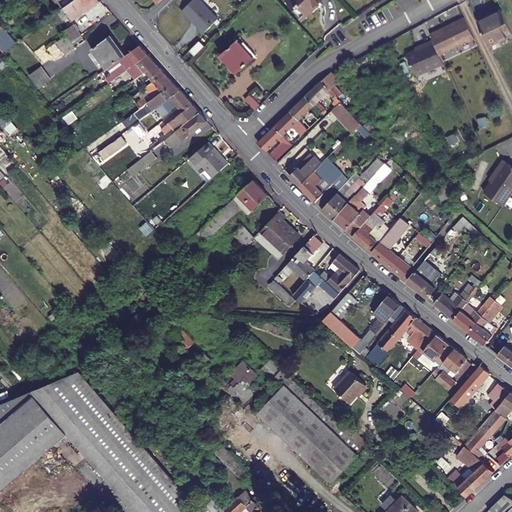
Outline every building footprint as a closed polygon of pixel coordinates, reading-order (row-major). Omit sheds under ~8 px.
[(63,30),(73,23),(102,1),(101,0),(75,0),(65,8),(64,8),(67,12),(56,21),(63,30)] [(220,21),(199,0),(196,0),(183,13),(199,29),(198,30),(204,36),(220,21)] [(324,5),(319,0),(297,0),(291,6),(303,18),(308,13),(314,19),(322,11),(320,9),(324,5)] [(511,42),(511,30),(503,12),(479,24),(493,52),(511,42)] [(475,38),(465,17),(431,33),(434,40),(440,55),(475,38)] [(3,38),(11,48),(19,41),(0,19),(0,29),(6,36),(3,38)] [(60,33),(62,35),(67,32),(72,38),(81,32),(73,23),(63,30),(60,33)] [(67,32),(62,35),(65,40),(60,45),(70,55),(87,40),(84,36),(81,32),(72,38),(67,32)] [(117,62),(129,54),(114,34),(94,48),(108,68),(117,62)] [(260,54),(254,47),(252,49),(241,37),(222,54),(239,72),(260,54)] [(417,75),(444,63),(440,55),(434,40),(421,45),(422,47),(408,54),(417,75)] [(195,57),(205,48),(200,43),(190,51),(195,57)] [(141,45),(129,54),(117,62),(118,64),(110,70),(116,79),(125,72),(150,54),(145,48),(141,45)] [(133,73),(137,79),(138,78),(158,64),(150,54),(125,72),(128,76),(133,73)] [(147,86),(166,73),(158,64),(138,78),(146,88),(147,86)] [(53,80),(43,67),(30,76),(41,89),(53,80)] [(154,97),(174,82),(166,73),(147,86),(153,93),(138,104),(140,107),(149,100),(154,97)] [(326,83),(334,92),(339,88),(337,86),(340,83),(334,76),(326,83)] [(178,87),(174,82),(154,97),(161,105),(181,90),(178,87)] [(313,93),(308,98),(325,116),(327,114),(325,111),(327,109),(320,102),(329,93),(336,100),(334,103),(336,105),(342,100),(334,92),(326,83),(325,82),(313,93)] [(127,101),(133,97),(127,90),(130,87),(129,85),(119,92),(127,101)] [(161,105),(147,115),(154,124),(172,110),(174,112),(181,106),(183,108),(191,101),(181,90),(161,105)] [(263,105),(257,98),(251,103),(257,111),(263,105)] [(296,109),(292,113),(309,131),(312,128),(303,118),(311,111),(320,121),(325,116),(308,98),(296,109)] [(149,100),(140,107),(143,111),(152,104),(149,100)] [(191,101),(183,108),(185,111),(171,122),(175,127),(162,138),(164,141),(165,140),(201,112),(193,103),(191,101)] [(362,122),(344,103),(334,112),(353,132),(362,122)] [(0,120),(3,125),(11,118),(0,105),(0,120)] [(176,148),(209,121),(201,112),(165,140),(170,146),(176,148)] [(276,128),(293,146),(297,143),(287,133),(295,126),(304,136),(309,131),(292,113),(280,123),(276,128)] [(293,146),(276,128),(260,142),(268,151),(279,141),(284,145),(273,155),(277,160),(293,146)] [(122,133),(98,150),(104,158),(128,141),(122,133)] [(211,141),(192,157),(199,165),(202,162),(215,177),(223,170),(224,168),(231,163),(211,141)] [(142,158),(152,151),(148,146),(138,153),(142,158)] [(152,151),(142,158),(148,166),(158,158),(152,151)] [(300,167),(291,175),(299,183),(301,186),(323,164),(323,163),(315,156),(302,169),(300,167)] [(356,208),(398,161),(393,156),(359,194),(335,220),(347,230),(361,213),(356,208)] [(492,179),(483,193),(502,206),(511,192),(511,167),(502,161),(491,178),(492,179)] [(239,171),(232,162),(231,163),(224,168),(223,170),(231,178),(239,171)] [(301,186),(317,202),(330,188),(322,180),(333,169),(330,167),(328,169),(323,164),(301,186)] [(266,199),(250,183),(230,202),(246,218),(266,199)] [(11,199),(0,185),(0,201),(3,206),(11,199)] [(344,198),(339,193),(323,209),(335,220),(359,194),(355,190),(352,192),(351,191),(344,198)] [(375,228),(387,215),(388,214),(385,212),(399,197),(392,191),(381,204),(373,214),(354,236),(370,251),(377,242),(383,235),(375,228)] [(511,192),(502,206),(511,213),(511,211),(511,192)] [(365,207),(373,214),(381,204),(373,197),(365,207)] [(383,235),(385,237),(396,223),(387,215),(375,228),(383,235)] [(277,216),(257,236),(281,258),(297,241),(280,226),(283,222),(277,216)] [(396,223),(385,237),(373,253),(404,278),(412,268),(390,250),(410,225),(401,217),(396,223)] [(222,228),(213,218),(194,237),(203,246),(222,228)] [(471,226),(466,218),(452,227),(458,234),(471,226)] [(231,237),(245,250),(255,238),(242,226),(231,237)] [(322,237),(317,233),(312,238),(317,242),(322,237)] [(413,252),(420,258),(422,255),(432,243),(425,237),(413,252)] [(317,242),(312,238),(276,278),(294,295),(316,270),(307,261),(314,253),(310,250),(317,242)] [(408,281),(428,298),(436,288),(423,277),(428,271),(425,270),(436,257),(432,253),(408,281)] [(361,270),(341,254),(334,262),(341,268),(329,280),(342,292),(345,288),(361,270)] [(322,268),(319,271),(324,276),(327,272),(322,268)] [(329,280),(324,276),(319,271),(316,270),(294,295),(303,302),(319,284),(336,298),(342,292),(329,280)] [(365,275),(332,312),(341,320),(373,282),(365,275)] [(481,283),(482,285),(484,283),(475,275),(472,279),(476,283),(481,283)] [(442,293),(434,303),(454,319),(454,320),(462,310),(478,290),(475,287),(473,288),(470,286),(461,296),(457,292),(450,300),(442,293)] [(362,338),(341,320),(332,312),(324,321),(325,322),(352,345),(362,354),(367,347),(393,316),(402,305),(389,295),(374,313),(382,319),(360,345),(358,343),(362,338)] [(486,307),(489,309),(496,301),(493,299),(486,307)] [(499,304),(496,301),(489,309),(493,312),(499,304)] [(454,320),(470,332),(489,309),(486,307),(480,314),(467,303),(462,310),(454,320)] [(323,312),(324,312),(314,304),(310,309),(316,314),(318,314),(322,313),(323,312)] [(373,351),(367,347),(362,354),(367,358),(368,356),(378,366),(411,326),(418,317),(407,309),(402,305),(393,316),(398,320),(396,324),(394,322),(383,335),(385,337),(373,351)] [(489,309),(470,332),(475,337),(485,345),(494,335),(485,328),(489,322),(487,320),(493,312),(489,309)] [(425,342),(429,345),(438,334),(433,330),(418,317),(411,326),(427,339),(425,342)] [(171,335),(196,360),(198,358),(196,355),(197,354),(190,347),(195,342),(180,327),(171,335)] [(405,346),(406,345),(409,348),(417,337),(410,331),(402,342),(403,343),(403,344),(405,346)] [(448,342),(438,334),(429,345),(424,351),(442,365),(456,348),(448,342)] [(511,347),(507,344),(498,355),(511,365),(511,347)] [(454,377),(469,358),(464,355),(456,348),(442,365),(434,375),(452,390),(459,381),(454,377)] [(269,376),(280,366),(272,357),(261,367),(269,376)] [(481,366),(480,368),(461,391),(471,399),(491,373),(481,366)] [(287,372),(281,367),(271,377),(281,387),(258,411),(330,483),(365,447),(287,372)] [(351,370),(335,387),(350,402),(365,384),(351,370)] [(201,511),(175,482),(135,437),(80,374),(78,375),(71,378),(61,382),(48,387),(34,392),(75,439),(137,511),(201,511)] [(252,390),(239,377),(231,384),(229,383),(225,387),(232,394),(237,390),(244,398),(252,390)] [(0,504),(75,439),(34,392),(33,391),(0,405),(0,504)] [(511,392),(511,393),(498,411),(506,418),(510,413),(511,410),(511,392)] [(485,462),(488,458),(478,449),(483,443),(486,445),(506,418),(498,411),(469,449),(485,462)] [(498,463),(501,465),(509,458),(511,454),(511,438),(510,441),(504,437),(499,443),(505,450),(498,458),(501,460),(498,463)] [(237,474),(244,467),(230,452),(223,459),(237,474)] [(494,471),(485,462),(459,488),(467,496),(494,471)] [(265,511),(247,491),(222,511),(241,511),(246,508),(250,511),(265,511)] [(511,511),(511,497),(506,495),(488,511),(489,511),(511,511)] [(387,511),(417,511),(402,497),(387,511)]
